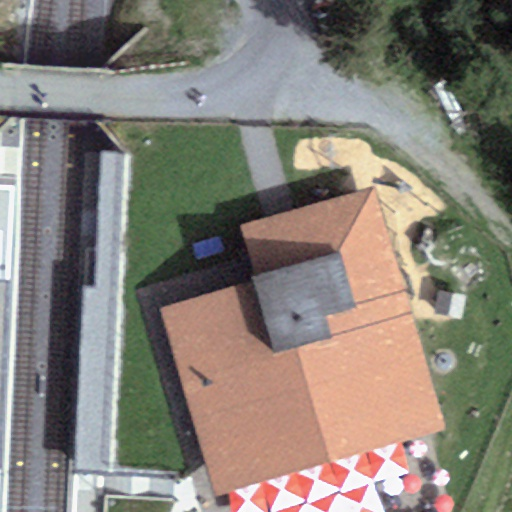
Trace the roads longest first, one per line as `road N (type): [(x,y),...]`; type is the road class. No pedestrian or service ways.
road 1 (track): [(262,68),(381,106),(511,235)]
road 2 (track): [(262,68),(220,94),(0,87)]
